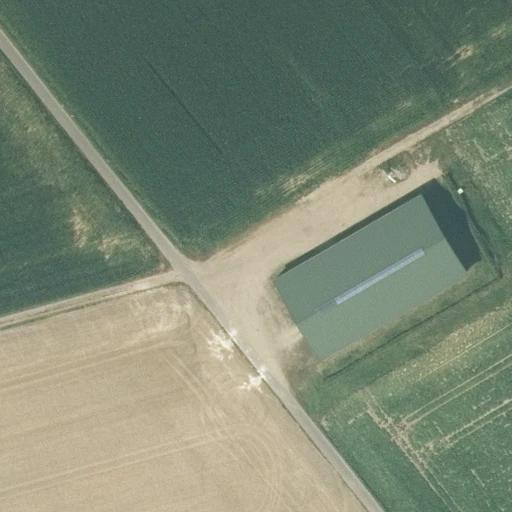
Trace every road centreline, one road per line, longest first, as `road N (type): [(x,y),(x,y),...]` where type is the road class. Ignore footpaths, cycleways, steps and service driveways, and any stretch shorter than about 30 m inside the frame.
road 1 (track): [(0,36),(378,511)]
road 2 (track): [(186,268),(511,77)]
